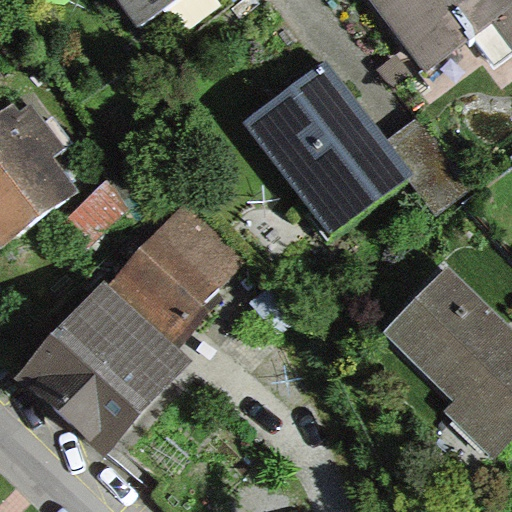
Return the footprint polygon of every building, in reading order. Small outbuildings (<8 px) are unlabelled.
[(173,0),(113,0),(135,28),(173,0)] [(511,0),(370,0),(427,74),(474,39),(494,66),(511,52),(511,0)] [(244,125),(324,234),(404,176),(433,216),(466,192),(415,121),(386,142),(328,63),(244,125)] [(0,245),(0,246),(75,191),(52,160),(67,149),(32,101),(22,108),(15,98),(0,109),(0,245)] [(109,179),(61,225),(85,251),(133,204),(109,179)] [(246,267),(181,205),(21,369),(104,449),(190,360),(172,343),(246,267)] [(456,401),(445,413),(495,463),(511,445),(511,322),(451,263),(384,331),(456,401)]
